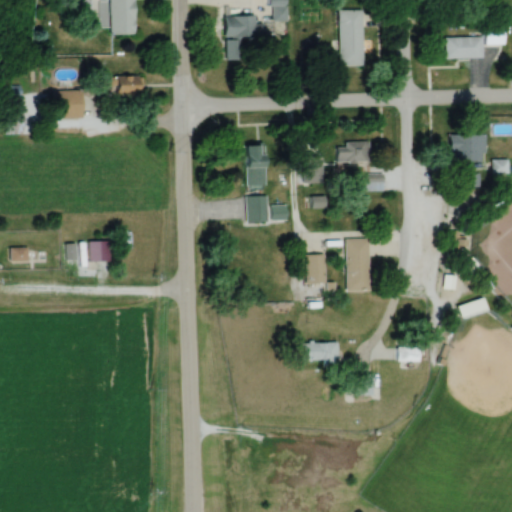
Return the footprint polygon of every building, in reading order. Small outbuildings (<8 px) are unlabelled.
[(106,0),(107,35),(133,35),(133,0),(106,0)] [(284,21),(282,0),(274,0),(270,0),(272,22),(284,21)] [(361,67),(361,11),(336,12),(337,67),(361,67)] [(255,17),(223,18),(224,61),(242,60),(241,38),(256,38),(255,17)] [(502,25),(482,26),(483,46),(502,45),(502,25)] [(443,38),(443,59),(480,59),(480,38),(443,38)] [(138,78),(104,78),(104,97),(138,97),(138,78)] [(51,91),(51,119),(80,119),(80,91),(51,91)] [(3,109),(3,135),(21,135),(21,109),(3,109)] [(447,135),(447,163),(481,162),(481,135),(447,135)] [(368,143),(333,143),(333,163),(368,163),(368,143)] [(264,176),(264,146),(244,146),(244,176),(264,176)] [(302,183),(318,183),(318,166),(302,166),(302,183)] [(363,191),(381,191),(381,174),(363,174),(363,191)] [(264,222),(264,194),(244,194),(244,222),(264,222)] [(367,292),(367,239),(343,239),(343,292),(367,292)] [(107,262),(107,242),(85,242),(85,262),(107,262)] [(8,249),(8,263),(25,263),(25,249),(8,249)] [(322,255),(303,255),(303,284),(322,284),(322,255)] [(455,307),(458,319),(484,313),(481,301),(455,307)] [(335,364),(335,343),(300,343),(300,364),(335,364)] [(417,362),(417,348),(395,348),(395,362),(417,362)] [(369,377),(354,375),(352,395),(367,396),(369,377)]
